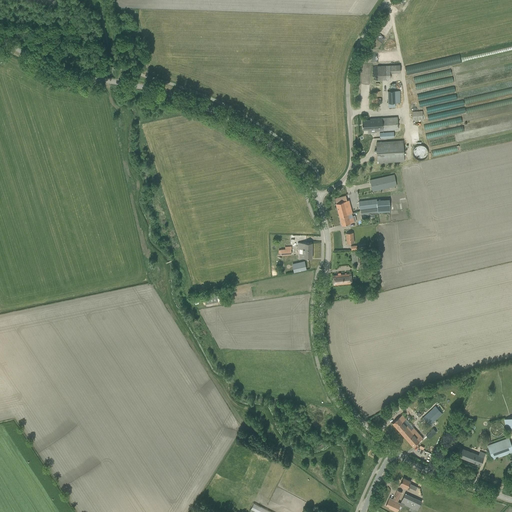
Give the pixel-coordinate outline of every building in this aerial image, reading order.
[(399,65),(375,65),(376,79),(388,79),(388,73),(399,72),(399,65)] [(415,89),(453,83),(452,76),(451,76),(450,70),(436,72),(437,76),(432,77),(432,82),(415,84),(415,89)] [(401,103),(400,91),(388,91),(388,102),(387,102),(387,103),(395,103),(401,103)] [(448,116),(465,113),(464,107),(463,101),(439,105),(440,111),(447,110),(448,116)] [(412,112),(413,120),(423,119),(422,111),(412,112)] [(362,120),(362,130),(370,129),(370,131),(398,130),(397,117),(370,119),(370,120),(362,120)] [(404,161),(403,140),(376,142),(377,163),(404,161)] [(428,154),(428,152),(428,151),(427,150),(426,148),(425,147),(424,146),(423,146),(422,145),(420,145),(419,145),(417,146),(416,146),(415,147),(414,148),(413,150),(413,151),(413,153),(413,154),(414,155),(414,157),(415,158),(416,159),(418,159),(419,160),(420,160),(422,160),(423,159),(425,158),(426,158),(427,156),(427,155),(428,154)] [(370,180),(372,191),(396,186),(394,175),(370,180)] [(350,205),(349,200),(347,200),(346,196),(335,199),(336,203),(341,225),(346,224),(353,222),(351,214),(352,213),(350,205)] [(359,201),(360,209),(378,207),(377,199),(359,201)] [(299,258),(307,258),(312,258),(312,243),(297,242),(297,250),(299,250),(299,258)] [(332,276),(333,285),(352,283),(351,274),(332,276)] [(203,295),(206,304),(217,302),(216,293),(203,295)] [(423,418),(429,425),(442,413),(435,406),(423,418)] [(413,432),(402,420),(405,418),(402,414),(392,423),(413,447),(423,438),(415,430),(413,432)] [(511,416),(503,419),(506,428),(511,426),(511,416)] [(487,446),(492,459),(511,452),(511,447),(509,438),(487,446)] [(457,456),(480,465),(482,460),(485,453),(479,451),(478,454),(460,447),(457,456)] [(399,486),(402,488),(403,487),(409,490),(410,487),(415,490),(417,487),(411,484),(410,483),(410,481),(403,478),(399,486)] [(400,504),(397,502),(402,492),(397,490),(392,500),(389,498),(386,505),(393,508),(393,510),(397,511),(400,504)] [(405,493),(400,503),(417,511),(421,501),(405,493)] [(249,511),(271,511),(254,503),(249,511)]
